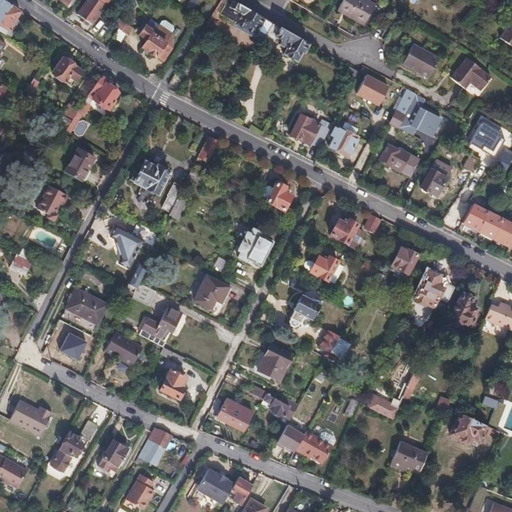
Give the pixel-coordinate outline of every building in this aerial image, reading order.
[(0,0),(0,20),(10,5),(1,0),(0,0)] [(92,24),(109,0),(86,0),(78,13),(92,24)] [(230,0),(222,0),(199,36),(210,42),(216,32),(212,29),(222,14),(227,16),(226,18),(262,39),(266,34),(272,23),(230,0)] [(366,0),(343,0),(337,11),(363,25),(375,5),(366,0)] [(456,0),(446,0),(444,5),(450,9),(456,0)] [(10,5),(0,20),(0,31),(11,38),(15,32),(10,29),(21,13),(10,5)] [(119,30),(126,35),(128,37),(134,30),(119,20),(114,27),(119,30)] [(511,20),(500,40),(511,47),(511,20)] [(147,41),(143,48),(156,57),(157,56),(164,60),(172,48),(168,45),(173,38),(172,35),(171,34),(173,30),(173,26),(164,21),(160,21),(153,32),(145,27),(139,35),(147,41)] [(304,52),(308,44),(272,23),(266,34),(274,38),(275,36),(281,39),(279,43),(288,47),(284,53),(296,59),(301,50),(304,52)] [(115,38),(122,42),(126,35),(119,30),(115,38)] [(428,78),(439,58),(414,44),(403,65),(428,78)] [(40,68),(45,59),(31,51),(26,59),(40,68)] [(83,72),(63,57),(52,73),(73,87),(83,72)] [(464,88),(480,68),(467,58),(451,78),(464,88)] [(363,65),(359,72),(358,76),(365,80),(367,76),(378,81),(381,75),(363,65)] [(359,72),(349,67),(346,73),(357,78),(358,76),(359,72)] [(387,78),(381,75),(378,81),(384,85),(387,78)] [(106,79),(101,76),(88,96),(108,110),(116,100),(114,99),(118,93),(104,83),(106,79)] [(34,79),(25,93),(31,97),(40,83),(34,79)] [(470,83),(465,89),(474,96),(479,89),(470,83)] [(404,116),(406,113),(416,94),(407,89),(395,112),(404,116)] [(409,115),(419,96),(416,94),(406,113),(409,115)] [(84,101),(91,106),(105,115),(108,110),(88,96),(84,101)] [(80,108),(72,120),(77,123),(82,115),(84,116),(91,106),(84,101),(80,108)] [(63,115),(72,120),(80,108),(71,103),(63,115)] [(395,112),(389,123),(398,128),(404,116),(395,112)] [(55,119),(68,127),(72,120),(63,115),(59,113),(55,119)] [(301,115),(290,136),(308,145),(319,124),(301,115)] [(357,137),(339,127),(338,129),(335,128),(331,136),(335,138),(330,147),(347,156),(357,137)] [(218,142),(209,137),(198,157),(207,162),(218,142)] [(38,163),(43,154),(28,145),(22,154),(38,163)] [(412,173),(420,160),(399,149),(398,151),(388,146),(380,161),(390,166),(392,163),(412,173)] [(78,148),(65,172),(82,181),(95,158),(78,148)] [(478,158),(472,154),(464,167),(471,171),(478,158)] [(158,193),(169,172),(156,166),(155,168),(144,162),(134,181),(158,193)] [(507,172),(511,166),(505,163),(502,169),(507,172)] [(205,176),(192,169),(188,177),(201,183),(205,176)] [(446,177),(430,169),(420,187),(436,196),(446,177)] [(284,210),(292,195),(284,191),(286,187),(276,181),(266,200),(284,210)] [(56,214),(59,207),(57,206),(59,204),(61,204),(63,206),(68,196),(50,187),(38,209),(49,215),(48,218),(55,222),(58,215),(56,214)] [(186,190),(182,188),(177,197),(181,199),(186,190)] [(243,203),(246,197),(235,191),(232,198),(243,203)] [(181,199),(177,197),(173,206),(182,211),(187,202),(181,199)] [(453,219),(462,222),(469,203),(460,200),(453,219)] [(477,231),(487,211),(473,204),(462,224),(477,231)] [(173,206),(168,214),(178,219),(182,211),(173,206)] [(492,238),(503,219),(487,211),(477,231),(492,238)] [(372,231),(378,220),(370,216),(364,227),(372,231)] [(330,234),(354,246),(361,233),(354,229),(357,224),(348,219),(345,224),(337,220),(330,234)] [(509,247),(511,240),(511,223),(503,219),(492,238),(509,247)] [(150,230),(138,224),(133,234),(145,240),(150,230)] [(131,268),(145,240),(133,234),(116,226),(111,236),(115,238),(121,259),(119,263),(131,268)] [(246,231),(241,241),(266,253),(272,242),(259,234),(261,232),(252,228),(250,233),(246,231)] [(266,253),(241,241),(237,250),(240,251),(237,257),(246,261),(247,259),(260,265),(266,253)] [(400,247),(391,264),(406,272),(416,253),(406,248),(405,250),(400,247)] [(33,261),(17,253),(10,267),(25,276),(33,261)] [(344,266),(328,257),(326,261),(318,257),(310,270),(334,283),(344,266)] [(362,269),(373,275),(377,267),(366,261),(362,269)] [(139,264),(128,283),(136,287),(139,282),(147,268),(139,264)] [(426,270),(412,300),(423,306),(424,304),(431,307),(432,308),(442,287),(436,284),(440,276),(426,270)] [(206,276),(194,299),(210,307),(214,299),(220,302),(228,287),(206,276)] [(136,287),(134,293),(132,296),(148,305),(155,290),(139,282),(136,287)] [(128,283),(126,288),(134,293),(136,287),(128,283)] [(66,308),(97,324),(107,304),(76,288),(66,308)] [(134,293),(126,288),(121,297),(129,301),(132,296),(134,293)] [(476,312),(475,312),(477,308),(473,306),(475,301),(472,300),(473,298),(461,292),(448,318),(452,319),(451,321),(458,324),(458,323),(461,324),(462,321),(470,325),(476,312)] [(337,299),(328,294),(326,298),(335,303),(337,299)] [(313,298),(311,301),(302,295),(290,317),(292,317),(290,320),(291,323),(295,326),(299,324),(303,317),(305,319),(307,315),(312,318),(320,302),(313,298)] [(423,306),(412,300),(407,310),(425,314),(426,312),(428,313),(431,307),(424,304),(423,306)] [(484,319),(511,330),(511,326),(511,307),(499,302),(497,308),(490,305),(484,319)] [(148,317),(139,334),(156,344),(162,346),(163,347),(165,342),(163,341),(169,330),(171,331),(182,312),(169,306),(159,324),(148,317)] [(62,316),(93,332),(97,324),(66,308),(62,316)] [(330,352),(338,339),(338,338),(326,332),(319,345),(326,350),(330,352)] [(142,350),(114,335),(105,353),(133,367),(142,350)] [(254,368),(258,370),(271,344),(267,342),(254,368)] [(154,349),(159,352),(162,346),(156,344),(154,349)] [(271,344),(258,370),(279,380),(292,354),(271,344)] [(162,346),(159,352),(175,360),(181,363),(184,358),(163,347),(162,346)] [(403,397),(414,372),(404,368),(392,392),(403,397)] [(170,369),(160,389),(179,398),(184,387),(181,386),(185,376),(170,369)] [(229,372),(226,378),(234,382),(236,376),(229,372)] [(311,385),(317,388),(324,376),(318,372),(311,385)] [(420,375),(414,372),(403,397),(409,399),(420,375)] [(299,406),(296,410),(302,414),(317,388),(311,385),(300,404),(299,406)] [(290,415),(293,416),(296,410),(288,406),(261,391),(258,396),(268,401),(267,404),(272,408),(272,410),(279,413),(281,412),(285,414),(288,409),(292,411),(290,415)] [(388,403),(399,407),(402,398),(403,397),(392,392),(388,403)] [(444,413),(450,400),(441,397),(436,410),(444,413)] [(252,412),(226,398),(217,417),(243,430),(252,412)] [(402,398),(399,407),(406,409),(410,401),(402,398)] [(41,437),(52,414),(40,408),(37,414),(27,408),(28,405),(20,401),(10,421),(41,437)] [(288,406),(296,410),(299,406),(291,402),(288,406)] [(485,411),(479,408),(477,412),(474,420),(481,423),(485,411)] [(499,431),(481,423),(474,420),(459,413),(449,433),(470,443),(471,439),(480,443),(484,434),(496,439),(499,431)] [(81,434),(90,439),(98,425),(89,420),(81,434)] [(334,443),(308,428),(296,447),(304,451),(306,448),(313,453),(312,454),(323,460),(334,443)] [(69,433),(60,448),(50,465),(63,472),(71,458),(68,456),(71,451),(77,455),(84,444),(80,442),(79,439),(81,435),(71,429),(69,433)] [(165,448),(171,437),(159,431),(155,429),(139,456),(150,462),(155,465),(160,456),(155,453),(159,445),(164,448),(165,448)] [(69,433),(67,431),(58,446),(58,447),(60,448),(69,433)] [(115,470),(128,448),(125,447),(113,440),(98,465),(108,471),(110,468),(115,470)] [(419,473),(428,452),(401,440),(390,465),(406,472),(407,468),(419,473)] [(160,456),(164,448),(159,445),(155,453),(160,456)] [(135,463),(146,469),(150,462),(139,456),(135,463)] [(0,481),(16,490),(26,473),(0,458),(0,481)] [(196,489),(221,504),(226,496),(233,484),(225,480),(226,479),(215,472),(215,473),(208,469),(196,489)] [(141,474),(126,499),(143,509),(154,491),(150,488),(153,482),(141,474)] [(233,484),(226,496),(241,505),(252,485),(237,477),(233,484)] [(252,499),(244,511),(261,511),(265,506),(252,499)] [(489,511),(511,511),(511,507),(494,501),(489,511)]
